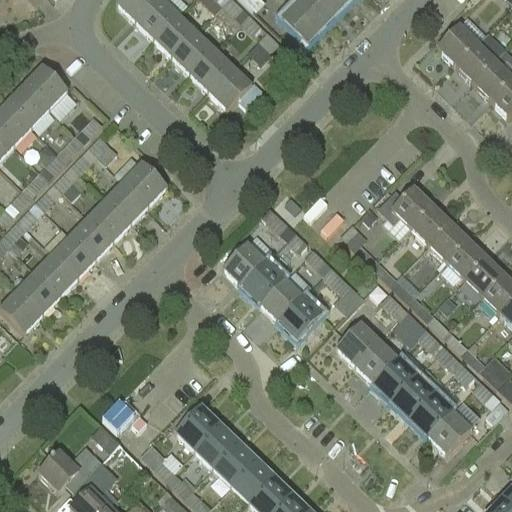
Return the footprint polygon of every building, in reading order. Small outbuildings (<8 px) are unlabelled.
[(134,31),(159,6),(152,0),(127,0),(115,13),(134,31)] [(225,0),(208,0),(222,13),(230,5),(225,0)] [(238,0),(237,2),(246,10),(255,1),(255,0),(238,0)] [(326,0),(307,0),(299,9),(324,33),(342,15),(326,0)] [(356,0),(326,0),(342,15),(356,0)] [(230,5),(222,13),(234,25),(242,17),(230,5)] [(177,23),(159,6),(134,31),(152,49),(177,23)] [(324,33),(299,9),(281,27),(306,52),(324,33)] [(260,34),(248,21),(239,30),(251,43),(260,34)] [(195,41),(177,23),(152,49),(170,66),(195,41)] [(465,26),(457,34),(435,57),(454,74),(475,52),(483,43),(465,26)] [(266,39),(247,59),(259,71),(278,51),(266,39)] [(213,58),(195,41),(170,66),(189,84),(213,58)] [(493,69),(475,52),(454,74),(471,92),(493,69)] [(231,76),(213,58),(189,84),(207,101),(231,76)] [(493,69),(471,92),(489,109),(511,87),(493,69)] [(40,74),(23,93),(48,117),(66,99),(40,74)] [(231,76),(207,101),(226,119),(237,108),(246,116),(262,99),(253,90),(250,94),(231,76)] [(511,122),(511,87),(489,109),(508,127),(511,122)] [(48,117),(23,93),(5,111),(30,136),(48,117)] [(5,111),(0,116),(0,142),(12,154),(30,136),(5,111)] [(74,143),(83,151),(101,133),(92,124),(74,143)] [(0,142),(0,167),(12,154),(0,142)] [(74,143),(73,143),(56,161),(65,170),(83,151),(74,143)] [(98,144),(87,156),(96,165),(96,164),(105,173),(116,161),(98,144)] [(87,156),(81,162),(69,174),(86,191),(86,190),(78,182),(80,181),(85,186),(94,176),(89,171),(96,165),(87,156)] [(56,161),(38,179),(47,188),(65,170),(56,161)] [(139,171),(122,190),(147,214),(165,196),(139,171)] [(86,191),(69,174),(51,192),(60,201),(62,199),(70,208),(86,191)] [(47,188),(38,179),(20,198),(29,206),(47,188)] [(147,214),(122,190),(104,208),(129,233),(147,214)] [(51,192),(33,211),(42,219),(60,201),(51,192)] [(412,196),(403,206),(395,198),(377,217),(392,231),(398,226),(409,236),(430,214),(412,196)] [(20,198),(4,215),(0,211),(0,213),(11,225),(29,206),(20,198)] [(104,208),(86,226),(112,251),(129,233),(104,208)] [(42,219),(33,211),(16,229),(25,238),(42,219)] [(0,236),(11,225),(0,213),(0,236)] [(448,231),(430,214),(409,236),(426,254),(448,231)] [(294,240),(287,233),(268,215),(259,224),(285,249),(294,240)] [(86,226),(68,245),(94,269),(112,251),(86,226)] [(16,229),(0,244),(0,248),(7,256),(25,238),(16,229)] [(366,246),(357,237),(351,231),(338,245),(344,251),(370,276),(377,269),(359,252),(366,246)] [(466,248),(448,231),(426,254),(444,271),(466,248)] [(306,252),(294,240),(285,249),(297,261),(306,252)] [(94,269),(68,245),(51,263),(76,288),(94,269)] [(484,266),(466,248),(444,271),(462,288),(484,266)] [(240,296),(264,271),(246,253),(222,278),(240,296)] [(303,266),(315,278),(324,269),(312,257),(303,266)] [(51,263),(33,281),(58,306),(76,288),(51,263)] [(502,283),(484,266),(462,288),(480,305),(502,283)] [(395,286),(377,269),(370,276),(388,293),(395,286)] [(283,289),(264,271),(240,296),(259,314),(283,289)] [(362,306),(349,293),(330,275),(321,284),(341,303),(333,311),(346,323),(362,306)] [(58,306),(33,281),(15,299),(41,324),(58,306)] [(511,292),(502,283),(480,305),(498,323),(511,308),(511,292)] [(395,286),(388,293),(406,311),(413,304),(395,286)] [(283,289),(259,314),(277,331),(301,306),(283,289)] [(41,324),(15,299),(0,315),(0,320),(23,342),(41,324)] [(399,329),(407,320),(388,301),(379,310),(399,329)] [(413,304),(406,311),(424,328),(431,321),(413,304)] [(320,324),(301,306),(277,331),(296,349),(320,324)] [(511,308),(498,323),(511,335),(511,308)] [(407,320),(399,329),(417,347),(426,338),(407,320)] [(431,321),(424,328),(442,345),(449,338),(443,333),(431,321)] [(353,376),(378,350),(360,333),(335,359),(353,376)] [(444,355),(426,338),(417,347),(435,364),(444,355)] [(466,355),(449,338),(442,345),(459,363),(466,355)] [(378,350),(353,376),(372,394),(396,368),(378,350)] [(462,373),(444,355),(435,364),(453,382),(462,373)] [(484,372),(466,355),(459,363),(477,380),(494,363),(493,363),(484,372)] [(511,381),(494,363),(477,380),(510,410),(511,408),(511,388),(508,385),(511,381)] [(415,386),(396,368),(372,394),(390,411),(415,386)] [(480,390),(462,373),(453,382),(472,400),(480,390)] [(338,394),(401,454),(411,443),(348,384),(338,394)] [(415,386),(390,411),(408,429),(433,403),(415,386)] [(480,390),(472,400),(489,417),(484,423),(493,431),(507,416),(492,401),(480,390)] [(451,421),(433,403),(408,429),(427,447),(451,421)] [(199,416),(194,421),(190,416),(173,434),(178,438),(174,442),(192,460),(217,434),(199,416)] [(451,421),(427,447),(445,464),(470,438),(451,421)] [(217,434),(192,460),(211,477),(236,451),(217,434)] [(111,457),(117,451),(111,446),(106,452),(111,457)] [(236,451),(211,477),(229,495),(254,469),(236,451)] [(164,489),(173,480),(161,468),(164,465),(150,452),(139,464),(164,489)] [(85,454),(69,470),(59,460),(38,481),(56,499),(65,491),(72,498),(100,470),(85,454)] [(247,511),(272,487),(254,469),(229,495),(247,511)] [(72,498),(80,505),(73,511),(106,511),(98,504),(116,485),(100,470),(72,498)] [(173,480),(164,489),(183,507),(192,497),(173,480)] [(283,511),(291,504),(272,487),(247,511),(283,511)] [(511,511),(511,495),(503,505),(510,511),(511,511)] [(175,511),(165,502),(158,509),(160,511),(175,511)] [(206,511),(198,503),(189,511),(190,511),(206,511)]
